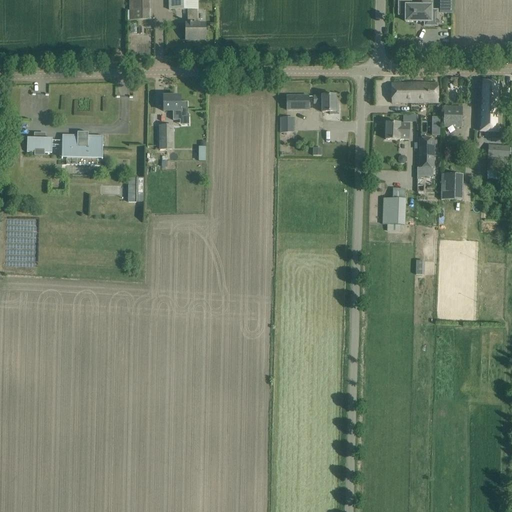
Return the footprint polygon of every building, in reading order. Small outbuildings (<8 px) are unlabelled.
[(129,0),(130,20),(150,20),(150,0),(129,0)] [(197,0),(168,0),(169,10),(187,10),(188,24),(186,24),(186,40),(205,40),(205,24),(196,24),(196,10),(198,10),(197,0)] [(440,0),(441,13),(451,13),(450,0),(440,0)] [(415,6),(410,6),(410,2),(399,2),(399,15),(405,15),(405,22),(416,22),(416,23),(416,22),(420,22),(420,23),(421,23),(421,22),(425,22),(425,26),(437,26),(437,11),(431,11),(431,6),(421,6),(421,5),(420,5),(420,6),(416,6),(416,5),(415,5),(415,6)] [(503,83),(480,82),(478,132),(500,133),(503,83)] [(439,93),(438,93),(437,83),(391,84),(392,104),(439,103),(439,93)] [(286,96),(287,110),(309,110),(308,96),(286,96)] [(314,97),(314,104),(322,104),(322,112),(329,112),(330,115),(338,115),(338,104),(336,104),(336,96),(322,96),(314,97)] [(181,97),(163,97),(164,111),(173,111),(173,120),(181,120),(181,117),(188,117),(188,102),(181,102),(181,97)] [(445,108),(445,126),(462,127),(463,108),(445,108)] [(280,118),(281,133),(294,133),(293,118),(280,118)] [(385,140),(400,140),(409,140),(409,124),(386,123),(385,140)] [(158,127),(159,151),(173,150),(172,127),(158,127)] [(62,135),(62,159),(66,159),(66,165),(98,165),(97,159),(103,159),(103,136),(88,136),(88,133),(87,133),(87,136),(78,136),(78,133),(77,133),(77,136),(62,135)] [(35,155),(44,155),(45,152),(52,152),(52,139),(27,138),(27,152),(35,152),(35,155)] [(417,168),(417,180),(420,180),(420,177),(432,177),(433,168),(433,158),(434,139),(430,139),(423,138),(420,138),(419,168),(417,168)] [(487,157),(508,159),(508,147),(488,145),(487,157)] [(503,179),(503,167),(486,168),(487,180),(503,179)] [(441,175),(440,201),(462,201),(463,176),(441,175)] [(136,179),(128,179),(128,203),(136,203),(136,179)] [(403,226),(405,190),(392,189),(392,199),(384,199),(383,224),(387,225),(387,231),(400,231),(400,226),(403,226)] [(418,260),(417,274),(425,274),(426,260),(418,260)]
